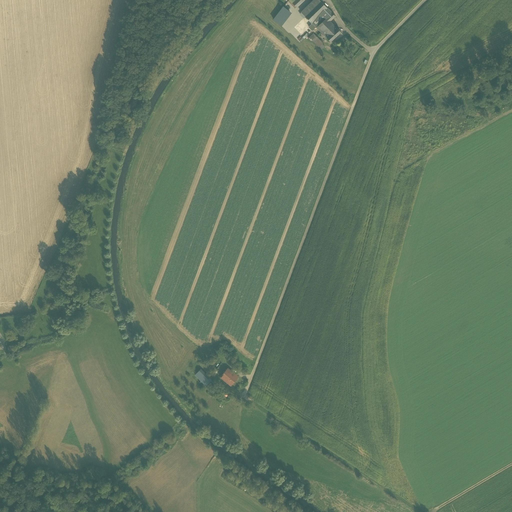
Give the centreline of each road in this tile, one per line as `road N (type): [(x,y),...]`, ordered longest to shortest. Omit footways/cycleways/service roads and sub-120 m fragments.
road 1 (unclassified): [(425,0),(373,52),(243,397)]
road 2 (track): [(418,511),(243,397)]
